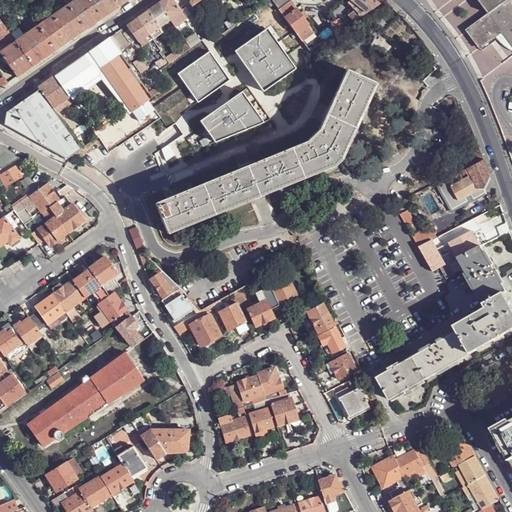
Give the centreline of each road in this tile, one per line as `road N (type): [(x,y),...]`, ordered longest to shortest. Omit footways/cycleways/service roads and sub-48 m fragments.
road 1 (tertiary): [(511,199),(468,88),(410,8)]
road 2 (residential): [(192,379),(265,345),(291,347),(337,447)]
road 3 (residential): [(147,0),(0,103)]
road 4 (residential): [(118,224),(192,379)]
road 5 (residential): [(0,134),(95,191),(118,224)]
road 6 (residential): [(118,224),(0,307)]
road 7 (residential): [(202,487),(337,447)]
